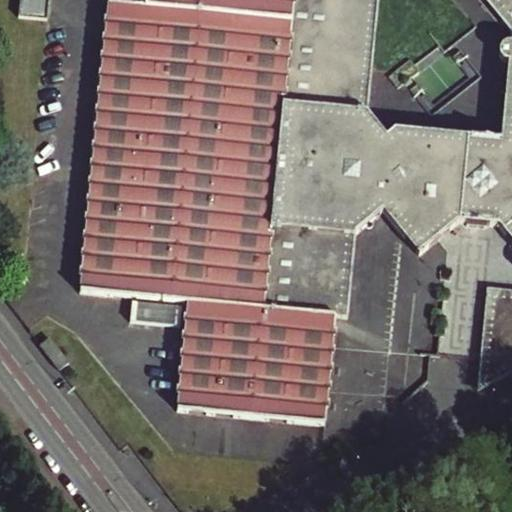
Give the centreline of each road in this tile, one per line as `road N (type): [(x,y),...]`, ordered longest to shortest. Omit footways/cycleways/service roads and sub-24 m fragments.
road 1 (tertiary): [(142,511),(0,325)]
road 2 (residential): [(304,511),(511,405)]
road 3 (tertiary): [(0,372),(107,511)]
